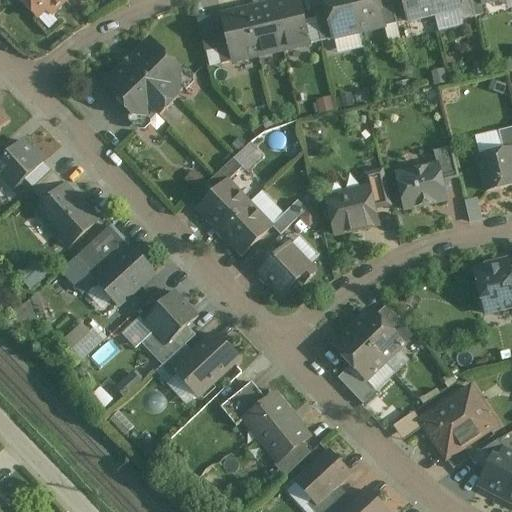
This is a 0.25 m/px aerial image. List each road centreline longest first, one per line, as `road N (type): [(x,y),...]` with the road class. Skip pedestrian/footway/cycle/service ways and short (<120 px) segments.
road 1 (residential): [(278,347),(29,88)]
road 2 (residential): [(511,226),(386,265),(278,347)]
road 3 (residential): [(449,511),(413,486),(278,347)]
road 4 (residential): [(167,0),(102,31),(29,88)]
